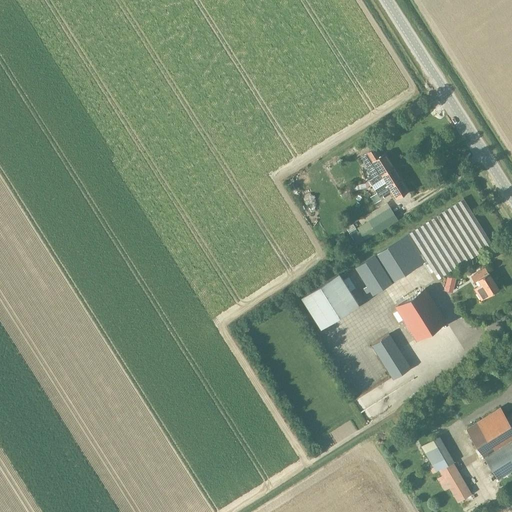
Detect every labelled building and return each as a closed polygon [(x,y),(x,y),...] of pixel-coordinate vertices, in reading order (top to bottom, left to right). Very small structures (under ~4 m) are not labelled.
[(385,153),(379,156),(374,148),(361,157),(368,168),(367,170),(372,178),(393,165),(385,153)] [(377,193),(401,177),(393,165),(372,178),(369,180),(372,185),(377,193)] [(379,197),(391,190),(396,198),(409,190),(401,177),(377,193),(379,197)] [(370,290),(373,294),(422,263),(429,273),(433,271),(438,279),(492,244),(463,198),(355,266),(367,284),(363,287),(366,292),(370,290)] [(390,207),(368,220),(376,233),(398,220),(390,207)] [(350,264),(341,270),(344,275),(354,269),(350,264)] [(481,299),(488,295),(499,289),(489,272),(486,267),(474,274),(477,280),(478,279),(481,285),(475,289),(481,299)] [(348,276),(343,280),(338,272),(301,296),(321,327),(358,303),(350,291),(355,287),(348,276)] [(451,291),(455,277),(448,275),(444,289),(451,291)] [(416,340),(446,321),(425,288),(395,307),(416,340)] [(393,379),(411,368),(389,333),(372,344),(393,379)] [(511,412),(506,417),(501,407),(467,427),(485,457),(511,441),(511,412)] [(436,437),(421,447),(436,472),(439,471),(458,502),(471,494),(452,463),(452,462),(436,437)] [(511,441),(485,457),(484,458),(497,479),(511,470),(511,441)]
